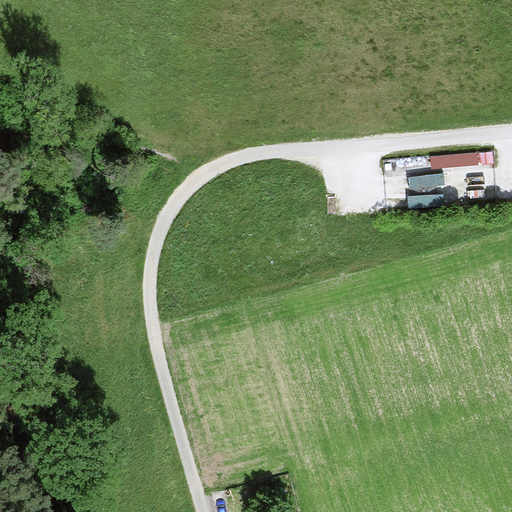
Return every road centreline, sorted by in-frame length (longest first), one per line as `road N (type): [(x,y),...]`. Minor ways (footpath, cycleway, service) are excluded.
road 1 (residential): [(511,129),(246,156),(211,168),(176,199),(154,245)]
road 2 (unknown): [(196,181),(172,155),(0,123)]
